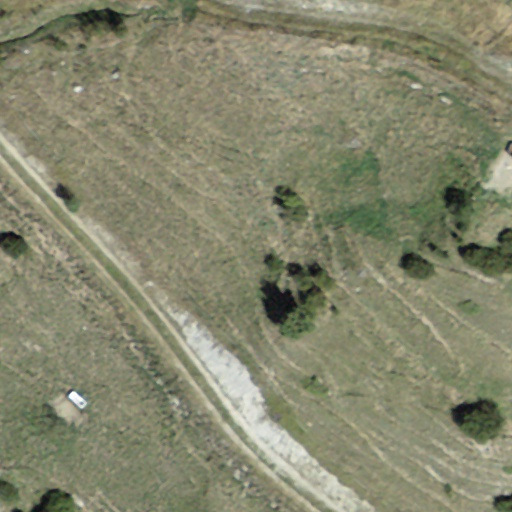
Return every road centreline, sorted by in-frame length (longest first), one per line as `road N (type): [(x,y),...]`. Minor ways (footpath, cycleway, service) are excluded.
road 1 (track): [(336,511),(215,405),(136,292),(0,145)]
road 2 (track): [(211,0),(431,56),(511,99)]
